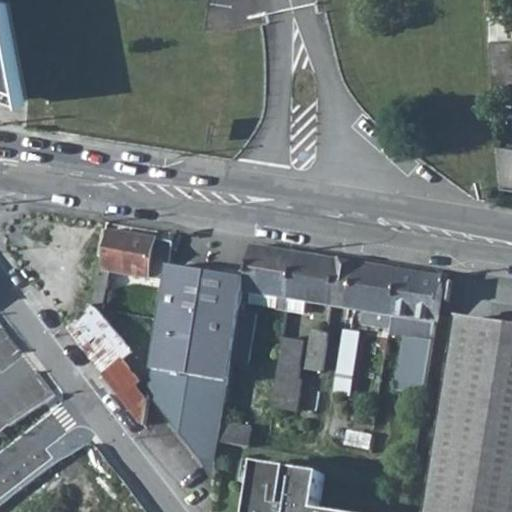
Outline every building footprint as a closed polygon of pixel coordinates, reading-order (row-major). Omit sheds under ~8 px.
[(0,0),(0,89),(24,98),(7,0),(0,0)] [(500,0),(487,0),(488,11),(501,10),(500,0)] [(488,11),(489,19),(491,19),(511,17),(511,9),(501,10),(488,11)] [(498,104),(511,103),(511,17),(491,19),(492,41),(498,104)] [(511,147),(499,146),(502,187),(511,188),(511,147)] [(6,206),(0,219),(0,239),(25,272),(33,267),(35,261),(37,247),(67,252),(102,258),(106,232),(50,222),(52,214),(6,206)] [(106,273),(168,283),(171,267),(175,244),(112,233),(106,273)] [(249,279),(247,292),(291,299),(299,254),(281,252),(254,247),(249,279)] [(299,254),(291,299),(335,306),(341,262),(299,254)] [(341,262),(335,306),(349,309),(356,264),(341,262)] [(356,264),(349,309),(386,315),(384,330),(391,331),(402,272),(356,264)] [(168,283),(150,393),(162,407),(173,409),(171,419),(182,433),(193,434),(191,445),(203,459),(219,461),(222,443),(225,424),(235,363),(244,308),(247,292),(249,279),(171,267),(168,283)] [(391,331),(391,336),(419,341),(435,343),(445,279),(402,272),(391,331)] [(101,281),(97,306),(107,307),(111,282),(101,281)] [(77,324),(69,329),(107,377),(126,363),(135,356),(101,311),(94,308),(77,324)] [(244,308),(235,363),(252,366),(260,311),(244,308)] [(443,432),(430,511),(511,511),(511,331),(460,323),(443,432)] [(345,332),(337,381),(354,384),(361,334),(345,332)] [(309,373),(323,375),(329,342),(326,341),(327,337),(319,336),(319,340),(314,343),(309,373)] [(279,378),(274,408),(299,412),(304,382),(300,382),(306,343),(285,340),(280,378),(279,378)] [(410,393),(426,396),(435,343),(419,341),(410,393)] [(126,363),(107,377),(145,426),(149,399),(141,389),(145,386),(126,363)] [(225,424),(222,443),(250,447),(253,429),(225,424)] [(0,452),(11,444),(4,435),(0,437),(0,452)] [(136,511),(108,463),(69,487),(83,511),(136,511)] [(261,465),(253,511),(320,511),(326,475),(261,465)]
